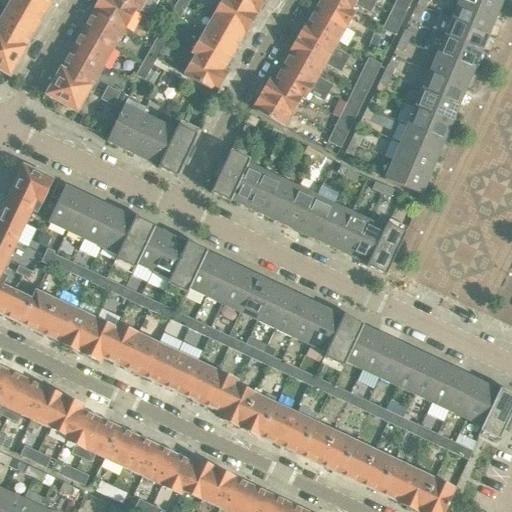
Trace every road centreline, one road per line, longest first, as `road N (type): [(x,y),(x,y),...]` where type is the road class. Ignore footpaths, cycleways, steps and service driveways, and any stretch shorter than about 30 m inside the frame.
road 1 (residential): [(0,341),(363,511),(505,511),(511,498)]
road 2 (residential): [(511,367),(184,207)]
road 3 (residential): [(296,0),(184,207)]
road 4 (residential): [(184,207),(2,125)]
road 5 (residential): [(2,125),(75,0)]
